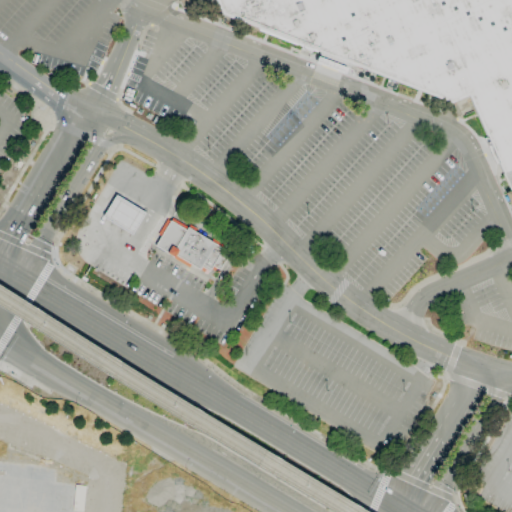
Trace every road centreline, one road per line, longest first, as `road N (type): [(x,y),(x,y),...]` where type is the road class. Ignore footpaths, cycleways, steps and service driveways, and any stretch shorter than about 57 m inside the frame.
road 1 (primary): [(399,502),(168,367)]
road 2 (residential): [(511,378),(400,336),(296,258)]
road 3 (primary): [(168,367),(24,281)]
road 4 (residential): [(174,158),(296,258)]
road 5 (residential): [(427,511),(507,377)]
road 6 (residential): [(476,368),(399,502)]
road 7 (primary): [(73,389),(200,464)]
